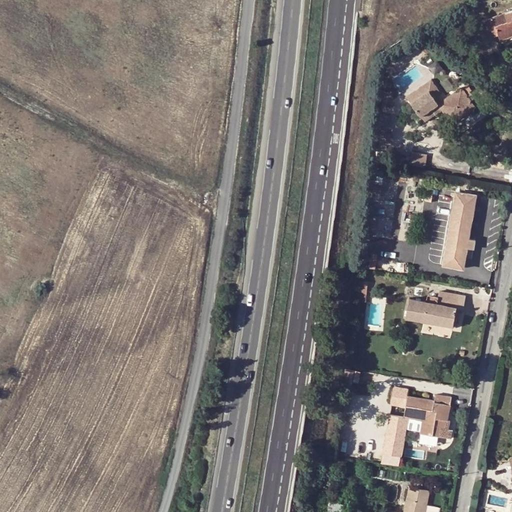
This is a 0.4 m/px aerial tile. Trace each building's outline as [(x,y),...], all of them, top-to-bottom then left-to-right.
[(498,35),(500,39),(511,34),(511,9),(481,21),(487,39),(498,35)] [(429,75),(408,88),(413,96),(408,99),(421,119),(440,107),(450,123),(475,107),(469,97),(474,94),(472,90),(466,93),(464,90),(461,85),(436,101),(432,95),(439,91),(429,75)] [(466,93),(472,90),(474,89),(472,86),(471,82),(465,86),(467,89),(464,90),(466,93)] [(403,91),(408,99),(413,96),(408,88),(403,91)] [(425,155),(409,152),(408,162),(424,165),(425,155)] [(389,177),(404,180),(405,173),(390,170),(389,177)] [(371,229),(379,173),(372,172),(365,228),(371,229)] [(407,180),(422,183),(423,176),(408,173),(407,180)] [(443,265),(463,268),(466,247),(473,249),(475,239),(468,237),(476,194),(456,191),(443,265)] [(389,230),(376,227),(375,233),(388,235),(389,230)] [(411,233),(394,230),(393,237),(409,240),(411,233)] [(397,240),(368,235),(367,242),(396,247),(397,240)] [(367,280),(358,279),(356,291),(366,292),(367,280)] [(435,304),(408,298),(405,317),(452,327),(456,304),(461,305),(464,293),(439,288),(438,292),(435,304)] [(356,291),(355,300),(365,301),(366,292),(356,291)] [(377,387),(392,390),(393,383),(378,380),(377,387)] [(434,400),(407,395),(403,415),(407,415),(421,418),(419,428),(418,432),(438,436),(440,425),(446,426),(448,419),(452,397),(436,393),(434,400)] [(421,418),(407,415),(405,426),(419,428),(421,418)] [(440,425),(438,436),(444,438),(448,438),(450,427),(446,426),(440,425)] [(407,486),(402,511),(423,511),(425,504),(428,491),(407,486)] [(327,511),(337,511),(339,504),(329,502),(327,511)]
